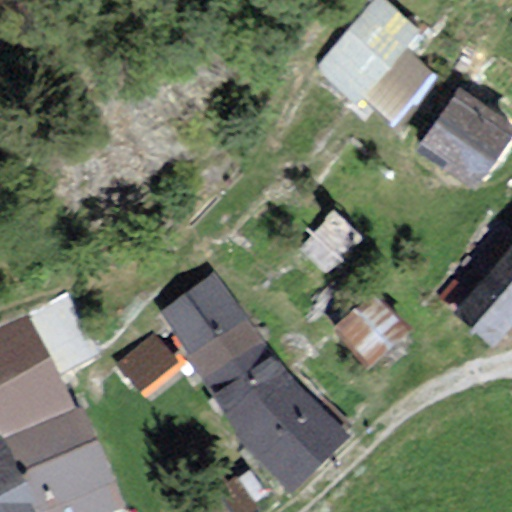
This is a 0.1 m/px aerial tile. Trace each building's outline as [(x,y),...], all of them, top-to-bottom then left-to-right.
[(511,111),(464,81),(423,147),(481,183),(511,137),(511,111)] [(346,179),(287,249),(335,288),(393,217),(346,179)] [(511,249),(458,317),(499,350),(511,333),(511,249)] [(223,273),(167,315),(220,390),(273,348),(277,345),(223,273)] [(378,289),(336,326),(376,371),(418,334),(378,289)] [(79,290),(33,316),(71,383),(117,357),(79,290)] [(33,316),(0,334),(0,417),(13,440),(76,405),(73,400),(79,397),(71,383),(33,316)] [(334,327),(293,363),(332,408),(374,372),(334,327)] [(161,334),(122,366),(157,410),(197,379),(161,334)] [(273,348),(220,390),(231,418),(288,367),(273,348)] [(288,367),(231,418),(293,493),(353,440),(288,367)] [(91,406),(15,439),(47,511),(123,511),(135,507),(91,406)] [(1,429),(0,429),(0,511),(29,511),(18,493),(33,484),(1,429)]
